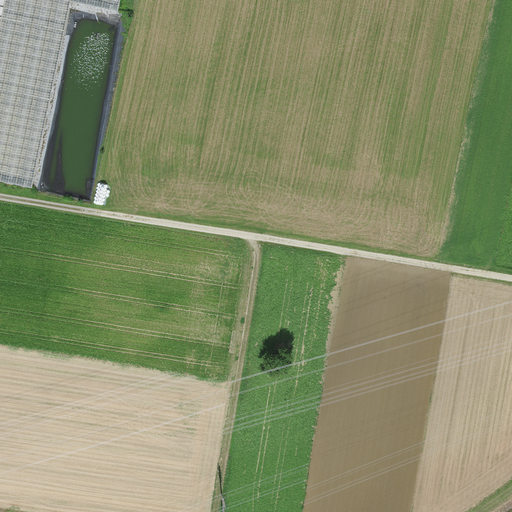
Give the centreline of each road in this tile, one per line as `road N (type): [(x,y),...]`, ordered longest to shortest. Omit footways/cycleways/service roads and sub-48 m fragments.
road 1 (track): [(511,279),(0,197)]
road 2 (track): [(257,237),(216,511)]
